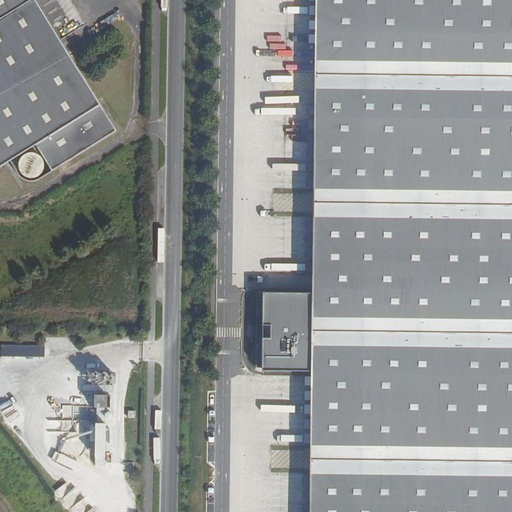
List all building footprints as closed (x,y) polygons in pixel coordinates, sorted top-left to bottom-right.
[(39,179),(116,131),(34,0),(0,0),(0,167),(10,161),(19,175),(21,178),(25,180),(29,182),(32,182),(35,181),(39,179)] [(511,511),(511,0),(316,0),(316,16),(316,34),(315,52),(315,70),(315,88),(315,106),(314,124),(314,142),(314,160),(314,178),(313,196),(313,214),(313,232),(312,250),(312,268),(312,294),(263,293),(263,296),(257,296),(256,368),(262,368),(262,371),(311,371),(311,383),(311,400),(310,416),(310,432),(310,449),(310,465),(309,481),(309,498),(308,511),(511,511)] [(44,358),(45,346),(1,346),(1,357),(44,358)] [(105,417),(106,384),(114,384),(114,377),(117,377),(117,367),(109,366),(109,363),(95,363),(95,366),(87,366),(87,377),(83,377),(83,383),(97,384),(97,416),(96,416),(95,455),(105,455),(106,417),(105,417)] [(73,467),(75,461),(65,457),(63,463),(73,467)] [(84,511),(92,505),(68,479),(57,489),(75,507),(73,509),(75,511),(84,511)]
